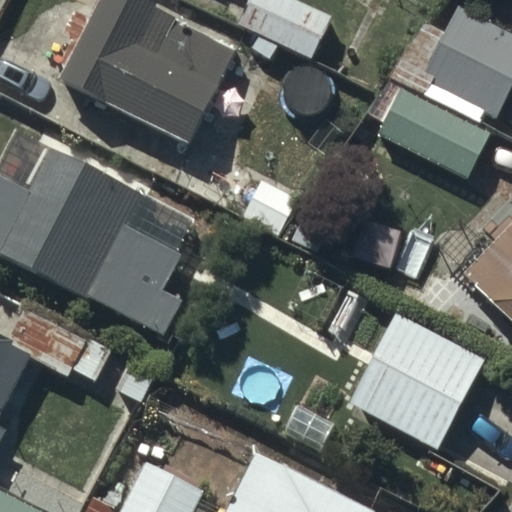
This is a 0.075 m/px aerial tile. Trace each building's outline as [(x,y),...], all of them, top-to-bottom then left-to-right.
[(174,4),(166,0),(89,0),(51,76),(187,144),(236,46),(170,13),(174,4)] [(328,16),(296,0),(246,0),(238,17),(310,52),(328,16)] [(511,82),(511,30),(457,3),(445,26),(440,29),(416,75),(495,115),(511,82)] [(278,46),(259,36),(254,47),(272,56),(278,46)] [(488,129),(400,86),(378,132),(466,175),(488,129)] [(28,185),(0,170),(0,252),(155,333),(175,296),(159,288),(179,251),(140,230),(125,223),(141,193),(49,145),(28,185)] [(296,196),(263,178),(244,212),(277,230),(296,196)] [(511,215),(463,267),(511,313),(511,215)] [(24,309),(12,331),(20,339),(41,350),(38,357),(67,373),(84,342),(24,309)] [(482,357),(395,312),(349,400),(435,445),(482,357)] [(15,337),(0,329),(0,440),(8,425),(0,420),(0,419),(35,351),(13,340),(15,337)] [(149,379),(88,346),(76,369),(137,401),(149,379)] [(334,422),(298,404),(284,433),(320,450),(334,422)] [(374,511),(256,451),(224,511),(374,511)] [(190,511),(203,489),(145,459),(117,511),(190,511)] [(47,511),(0,489),(0,511),(47,511)] [(113,511),(116,508),(93,496),(84,511),(113,511)]
